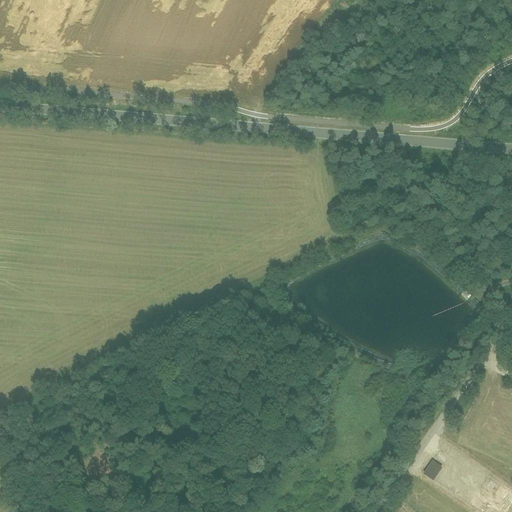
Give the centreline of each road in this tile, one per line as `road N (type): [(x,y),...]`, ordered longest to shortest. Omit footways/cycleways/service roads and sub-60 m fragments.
road 1 (tertiary): [(0,107),(511,150)]
road 2 (unclassified): [(378,511),(511,322)]
